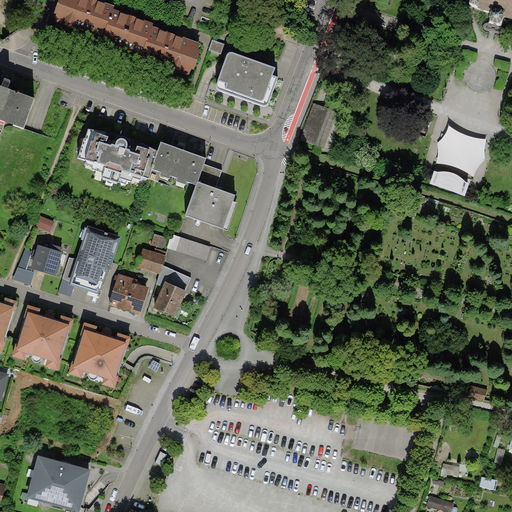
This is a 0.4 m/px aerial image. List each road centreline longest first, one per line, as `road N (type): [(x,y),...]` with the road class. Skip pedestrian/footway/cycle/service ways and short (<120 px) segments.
road 1 (residential): [(0,55),(269,150)]
road 2 (residential): [(198,346),(248,247),(270,176),(269,150)]
road 3 (residential): [(198,346),(0,285)]
road 4 (residential): [(118,511),(198,346)]
road 5 (residential): [(330,0),(269,150)]
road 6 (track): [(446,397),(411,511)]
